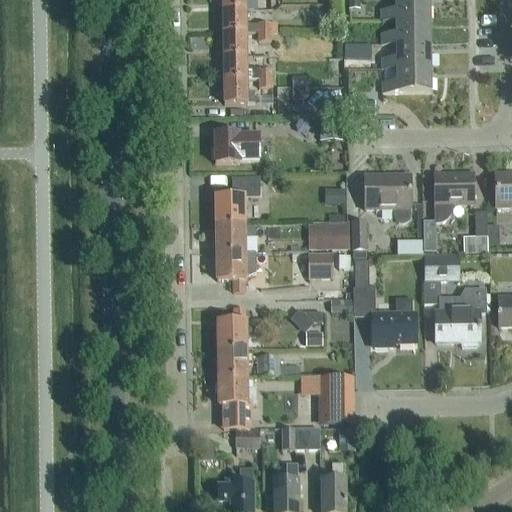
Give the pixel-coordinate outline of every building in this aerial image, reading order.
[(221,0),(222,14),(245,13),(256,13),(256,2),(245,2),(244,0),(221,0)] [(360,12),(359,0),(348,0),(348,12),(360,12)] [(394,0),(395,13),(380,14),(380,24),(395,24),(395,23),(428,22),(427,0),(394,0)] [(246,27),(245,13),(222,14),(222,37),(246,37),(257,36),(257,37),(271,37),(271,28),(257,28),(257,27),(246,27)] [(396,48),(396,47),(429,47),(428,22),(395,23),(395,24),(395,38),(381,38),(381,48),(396,48)] [(246,37),(222,37),(223,61),(246,60),(246,37)] [(271,37),(257,37),(258,46),(271,46),(271,37)] [(396,47),(396,48),(396,62),(381,62),(381,73),(396,72),(429,71),(429,47),(396,47)] [(345,51),(345,62),(359,62),(359,51),(345,51)] [(272,74),(260,74),(260,71),(246,71),(246,60),(223,61),(223,84),(247,84),(247,83),(258,82),(259,84),(272,83),(272,74)] [(396,72),(397,86),(382,86),(382,97),(430,96),(429,71),(396,72)] [(293,79),(292,90),(308,90),(309,80),(293,79)] [(272,83),(259,84),(259,93),(273,93),(272,83)] [(247,94),(247,84),(223,84),(224,107),(255,107),(255,94),(247,94)] [(374,118),(374,105),(350,105),(350,118),(374,118)] [(323,122),(323,146),(343,146),(343,122),(323,122)] [(215,138),(215,167),(239,167),(239,165),(259,165),(259,139),(239,139),(239,138),(215,138)] [(472,209),(472,179),(433,180),(434,228),(439,228),(442,227),(445,225),(449,219),(450,216),(451,213),(451,210),(472,209)] [(511,179),(495,180),(496,213),(511,212),(511,179)] [(410,213),(409,181),(364,182),(364,214),(393,214),(393,220),(395,224),(397,227),(402,228),(406,227),(409,224),(410,219),(410,213)] [(216,229),(244,228),(243,203),(260,203),(259,183),(232,183),(232,203),(216,203),(216,229)] [(334,193),(334,208),(344,208),(344,193),(334,193)] [(487,241),(487,216),(475,217),(475,240),(462,240),(463,257),(488,257),(487,241)] [(352,262),(365,262),(365,226),(352,226),(352,255),(352,262)] [(244,228),(216,229),(216,256),(244,255),(244,240),(255,240),(255,229),(244,229),(244,228)] [(321,228),(322,253),(349,253),(349,228),(321,228)] [(500,243),(488,243),(489,251),(500,251),(500,243)] [(396,258),(406,258),(406,244),(396,244),(396,258)] [(255,255),(244,256),(216,256),(217,286),(233,285),(233,298),(244,298),(244,285),(245,285),(244,283),(255,277),(255,255)] [(333,283),(332,271),(332,256),(307,257),(308,283),(333,283)] [(460,285),(459,258),(424,259),(424,286),(460,285)] [(366,294),(366,265),(353,265),(353,294),(366,294)] [(477,346),(480,346),(479,317),(485,316),(485,314),(485,298),(484,294),(466,294),(460,303),(440,303),(440,316),(435,316),(435,346),(461,346),(461,351),(477,350),(477,346)] [(498,330),(511,330),(511,300),(498,301),(498,330)] [(372,347),(374,347),(374,351),(389,351),(389,347),(416,347),(415,317),(412,317),(412,302),(395,303),(396,317),(372,318),(372,347)] [(351,305),(329,306),(330,316),(351,315),(351,305)] [(217,327),(218,354),(245,354),(245,326),(244,326),(244,315),(233,315),(234,327),(217,327)] [(322,316),(302,316),(313,326),(322,326),(322,316)] [(322,336),(305,336),(305,351),(322,351),(322,336)] [(254,353),(245,354),(218,354),(218,382),(247,381),(246,368),(254,368),(254,353)] [(300,369),(279,369),(279,361),(257,361),(257,381),(279,381),(279,380),(300,380),(300,369)] [(350,380),(320,381),(321,428),(351,428),(350,380)] [(247,392),(247,381),(218,382),(219,409),(223,409),(224,434),(251,433),(250,408),(256,408),(256,392),(247,392)] [(354,455),(354,433),(341,433),(341,455),(354,455)] [(235,434),(235,451),(259,451),(259,435),(235,434)] [(294,455),(294,434),(282,434),(282,455),(294,455)] [(294,434),(294,455),(307,454),(307,434),(294,434)] [(307,434),(307,454),(320,454),(320,434),(307,434)] [(321,511),(345,511),(345,483),(344,483),(344,467),(331,467),(332,483),(321,483),(321,511)] [(273,511),(297,511),(298,483),(297,483),(297,468),(286,468),(286,484),(273,484),(273,511)] [(218,505),(230,505),(230,511),(253,511),(253,487),(252,472),(239,472),(240,487),(230,487),(230,489),(218,489),(218,505)]
